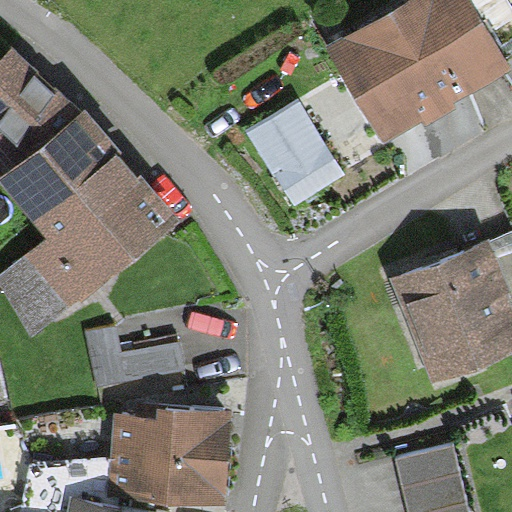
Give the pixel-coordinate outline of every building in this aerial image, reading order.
[(468,0),(412,0),(330,47),(385,140),(509,69),(468,0)] [(0,132),(26,162),(84,111),(22,40),(0,58),(0,132)] [(95,101),(84,111),(26,162),(18,168),(60,216),(0,267),(0,281),(36,322),(67,295),(77,307),(189,209),(95,101)] [(346,173),(302,101),(252,131),(296,203),(346,173)] [(492,236),(394,274),(433,372),(511,341),(511,321),(500,290),(511,286),(492,236)] [(114,325),(82,330),(91,386),(183,371),(178,338),(117,348),(114,325)] [(227,505),(236,413),(161,405),(160,418),(117,413),(112,460),(109,494),(227,505)] [(469,511),(453,444),(397,457),(409,511),(469,511)] [(141,511),(70,498),(66,511),(141,511)]
